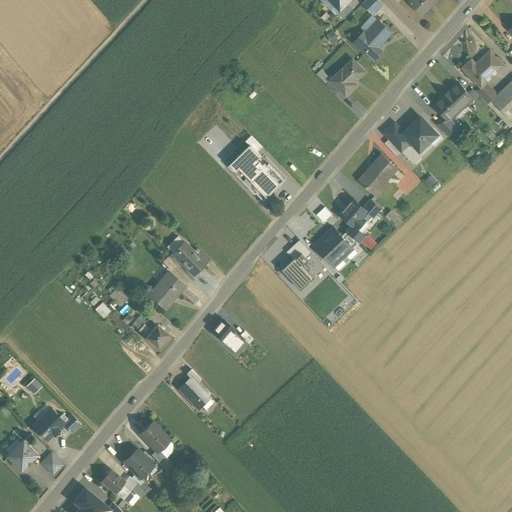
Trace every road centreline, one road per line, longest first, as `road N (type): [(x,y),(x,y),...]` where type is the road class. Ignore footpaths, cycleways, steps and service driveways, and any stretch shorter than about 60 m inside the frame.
road 1 (residential): [(43,511),(434,46)]
road 2 (unclassified): [(146,0),(0,159)]
